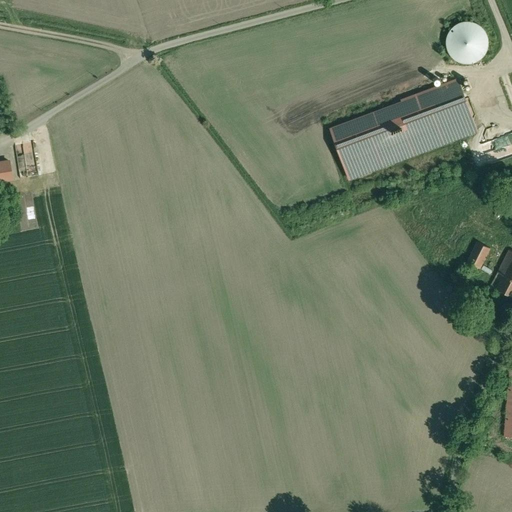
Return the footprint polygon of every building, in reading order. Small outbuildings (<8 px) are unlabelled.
[(448,51),(451,58),(457,63),(464,65),(471,66),(479,63),(485,59),(489,53),(490,45),(489,38),(486,31),(481,26),(475,23),(468,22),(462,23),(456,27),(451,31),(448,37),(447,44),(448,51)] [(459,81),(331,129),(349,178),(477,131),(459,81)] [(511,132),(481,142),(488,163),(511,155),(511,132)] [(15,144),(20,176),(38,174),(32,141),(15,144)] [(9,161),(0,162),(0,180),(12,179),(9,161)] [(490,248),(477,242),(467,263),(480,270),(490,248)] [(511,252),(509,251),(499,273),(504,274),(497,289),(511,295),(511,252)]
